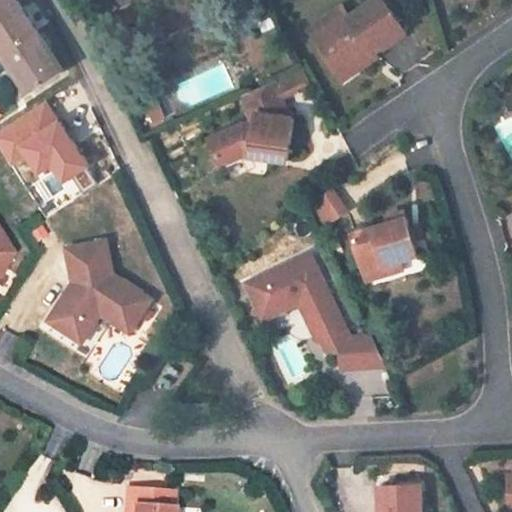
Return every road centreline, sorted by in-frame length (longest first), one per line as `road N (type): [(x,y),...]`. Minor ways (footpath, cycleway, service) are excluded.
road 1 (residential): [(49,0),(271,446)]
road 2 (residential): [(511,39),(445,89),(448,139),(493,295),(500,424)]
road 3 (residential): [(271,446),(151,448),(0,380)]
road 4 (residential): [(500,424),(271,446)]
